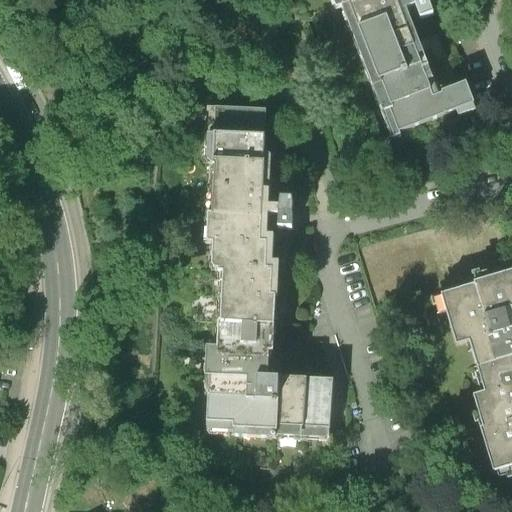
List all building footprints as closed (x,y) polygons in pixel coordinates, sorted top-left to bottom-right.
[(330,0),(336,13),(342,11),(371,0),(330,0)] [(401,139),(399,134),(456,113),(459,119),(476,112),(473,106),(474,106),(467,87),(443,96),(444,99),(440,100),(407,14),(417,10),(421,22),(434,18),(427,0),(413,0),(414,2),(404,6),(401,0),(371,0),(342,11),(383,118),(392,142),(401,139)] [(264,114),(206,113),(204,138),(204,165),(210,166),(206,246),(213,247),(212,273),(217,273),(215,319),(214,351),(208,352),(206,379),(210,380),(208,429),(235,431),(234,439),(270,441),(300,442),(300,434),(327,436),(330,384),(275,381),(263,380),(265,353),(271,353),(273,322),(275,274),(269,274),(271,247),(264,246),(265,218),(278,218),(277,231),(291,233),(292,217),(291,202),(280,202),(278,208),(266,207),(268,167),(261,167),(263,139),(264,114)] [(474,288),(440,298),(445,315),(455,349),(469,345),(477,372),(511,361),(511,319),(510,313),(511,312),(511,274),(473,286),(474,288)] [(511,361),(477,372),(484,397),(473,400),(483,432),(480,433),(493,477),(511,471),(511,361)]
